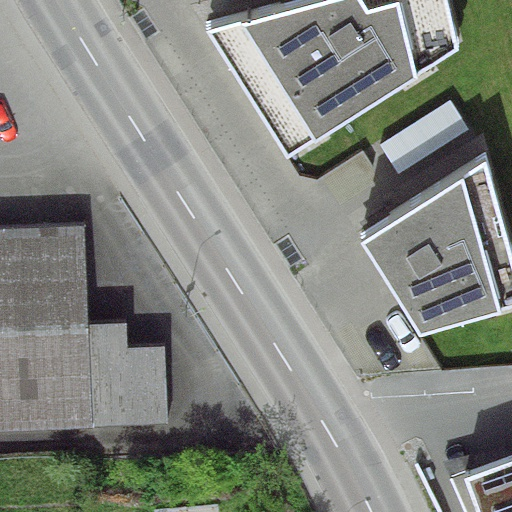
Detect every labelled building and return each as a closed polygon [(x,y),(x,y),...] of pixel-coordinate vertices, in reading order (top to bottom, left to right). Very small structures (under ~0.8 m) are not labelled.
[(459,42),(448,0),(291,0),(206,24),(286,152),(459,42)] [(468,128),(449,99),(380,144),(399,173),(468,128)] [(511,292),(511,221),(488,136),(359,218),(421,315),(511,292)] [(84,224),(0,227),(0,429),(169,422),(166,344),(128,346),(127,322),(88,324),(84,224)] [(511,511),(511,443),(457,464),(474,511),(511,511)]
